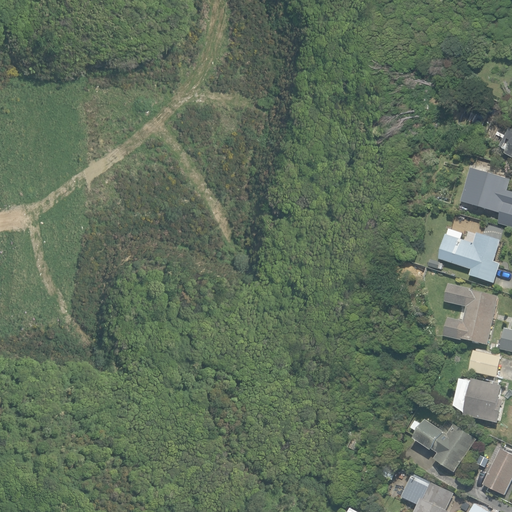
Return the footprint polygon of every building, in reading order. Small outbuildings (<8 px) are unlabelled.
[(511,129),(496,120),(485,139),(509,152),(507,155),(511,157),(511,129)] [(500,224),(511,227),(511,192),(508,191),(511,180),(472,169),(463,202),(502,214),(500,224)] [(471,276),(495,284),(501,264),(496,263),(503,241),(478,233),(475,243),(462,240),(464,234),(451,230),(450,235),(448,235),(441,259),(473,270),(471,276)] [(442,262),(433,259),(431,267),(440,269),(442,262)] [(446,336),(489,346),(500,297),(472,290),(472,289),(450,284),(446,302),(469,307),(466,322),(450,318),(446,336)] [(501,349),(511,351),(511,329),(506,328),(501,349)] [(471,372),(498,378),(502,357),(476,351),(471,372)] [(466,415),(499,423),(504,400),(501,400),(504,386),(500,385),(501,384),(496,383),(495,385),(474,380),(466,415)] [(507,436),(509,429),(479,420),(477,427),(507,436)] [(436,459),(456,472),(478,440),(456,424),(449,435),(429,421),(417,439),(439,454),(436,459)] [(419,432),(423,426),(416,422),(412,429),(419,432)] [(486,487),(507,497),(511,486),(511,454),(504,450),(486,487)] [(479,461),(486,465),(489,459),(482,455),(479,461)] [(416,511),(451,511),(448,510),(456,495),(416,474),(404,498),(420,506),(416,511)] [(365,491),(361,499),(366,502),(369,498),(373,500),(377,493),(371,489),(369,493),(365,491)]
